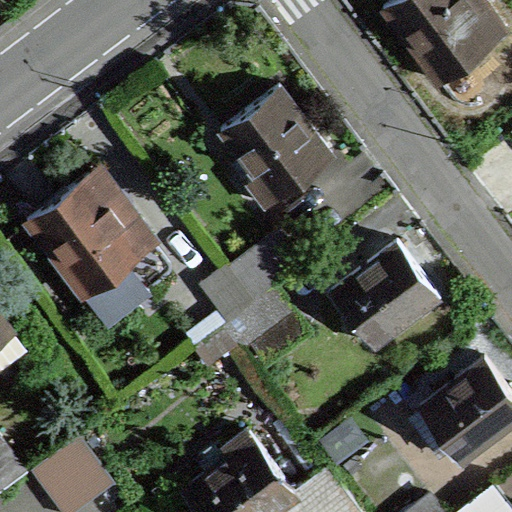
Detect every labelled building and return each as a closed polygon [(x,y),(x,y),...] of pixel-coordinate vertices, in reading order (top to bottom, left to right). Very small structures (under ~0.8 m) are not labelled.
[(478,0),(475,3),(473,0),(384,0),(383,2),(439,77),(507,26),(487,0),(478,0)] [(254,167),(256,170),(248,177),(265,200),(332,150),(280,80),(253,99),(221,123),(241,151),(233,157),(245,173),(254,167)] [(121,214),(107,195),(87,168),(59,189),(28,213),(85,288),(153,237),(131,207),(121,214)] [(117,188),(107,195),(121,214),(131,207),(117,188)] [(282,224),(231,263),(255,294),(272,280),(305,256),(282,224)] [(333,283),(374,338),(438,290),(420,266),(397,235),(333,283)] [(255,294),(222,318),(238,339),(240,341),(250,333),(290,303),(272,280),(255,294)] [(290,303),(250,333),(267,355),(307,325),(290,303)] [(0,334),(13,325),(0,307),(0,334)] [(238,339),(222,318),(195,339),(204,354),(238,339)] [(0,363),(27,343),(13,325),(0,334),(0,363)] [(420,399),(431,413),(446,433),(462,455),(511,417),(511,386),(505,377),(485,350),(420,399)] [(446,433),(431,413),(418,423),(433,443),(446,433)] [(260,511),(259,511),(294,484),(247,423),(224,440),(219,434),(199,449),(209,462),(182,483),(204,511),(260,511)] [(78,428),(31,463),(67,511),(114,476),(78,428)] [(0,485),(26,466),(0,432),(0,485)] [(353,511),(362,505),(326,459),(296,482),(318,511),(353,511)] [(511,502),(492,477),(447,511),(445,511),(509,511),(511,510),(511,502)] [(259,511),(260,511),(318,511),(296,482),(294,484),(259,511)] [(398,511),(445,511),(447,511),(430,488),(398,511)]
